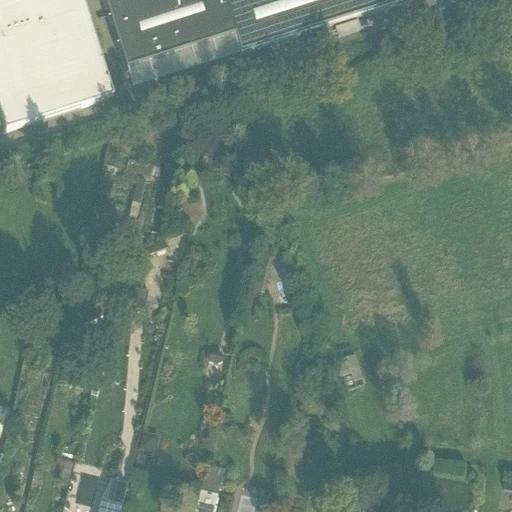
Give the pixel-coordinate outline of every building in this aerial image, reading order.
[(14,0),(11,4),(0,7),(0,120),(4,134),(112,100),(80,0),(14,0)] [(234,39),(221,0),(101,0),(125,74),(234,39)] [(221,0),(234,39),(239,57),(397,7),(394,0),(221,0)] [(119,289),(116,309),(125,310),(129,291),(119,289)] [(85,395),(102,319),(75,313),(57,388),(85,395)] [(206,355),(205,360),(208,364),(207,368),(216,370),(217,366),(221,364),(223,359),(219,355),(210,353),(206,355)] [(336,362),(342,394),(362,390),(356,358),(336,362)] [(313,446),(300,447),(301,463),(315,462),(313,446)] [(57,487),(66,489),(72,465),(59,462),(57,472),(60,473),(57,487)] [(398,499),(401,487),(393,466),(369,475),(382,511),(391,511),(401,508),(398,499)] [(199,493),(194,511),(213,511),(217,498),(199,493)]
